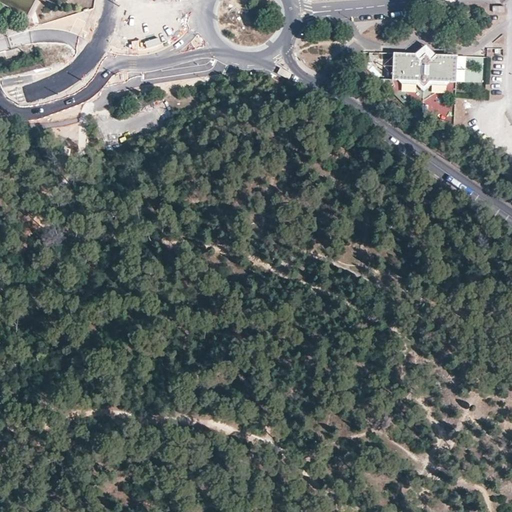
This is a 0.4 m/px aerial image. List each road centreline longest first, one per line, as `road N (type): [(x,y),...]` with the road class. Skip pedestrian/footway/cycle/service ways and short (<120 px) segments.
road 1 (residential): [(298,75),(511,215)]
road 2 (tertiary): [(0,84),(162,60)]
